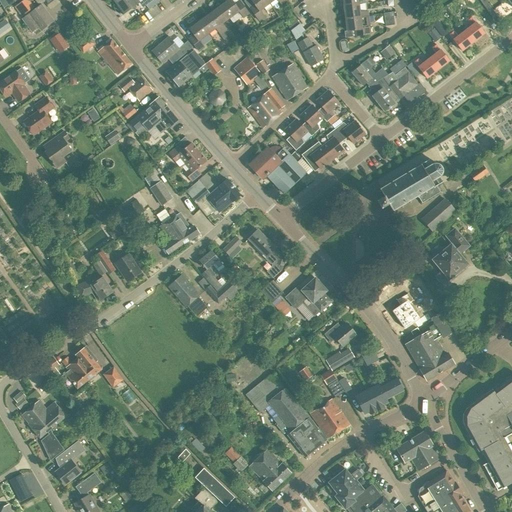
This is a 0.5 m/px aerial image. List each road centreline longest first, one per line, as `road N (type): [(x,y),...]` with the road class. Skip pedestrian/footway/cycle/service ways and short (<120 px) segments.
road 1 (residential): [(0,392),(256,193)]
road 2 (tertiary): [(423,399),(379,323),(281,219)]
road 3 (residential): [(385,139),(511,39)]
road 4 (tertiary): [(233,166),(130,46)]
road 5 (tertiary): [(295,487),(333,453),(423,399)]
road 6 (residential): [(233,166),(334,80)]
road 7 (residential): [(281,219),(385,139)]
road 8 (tertiary): [(484,511),(423,399)]
